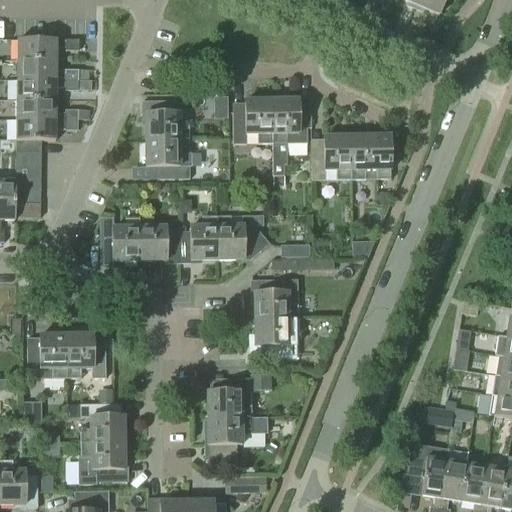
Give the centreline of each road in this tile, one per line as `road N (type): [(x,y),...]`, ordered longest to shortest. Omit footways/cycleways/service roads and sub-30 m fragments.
road 1 (residential): [(308,486),(472,77)]
road 2 (residential): [(153,474),(149,302),(50,258)]
road 3 (residential): [(50,258),(153,2)]
road 4 (residential): [(472,77),(329,12)]
road 5 (residential): [(153,2),(0,0)]
